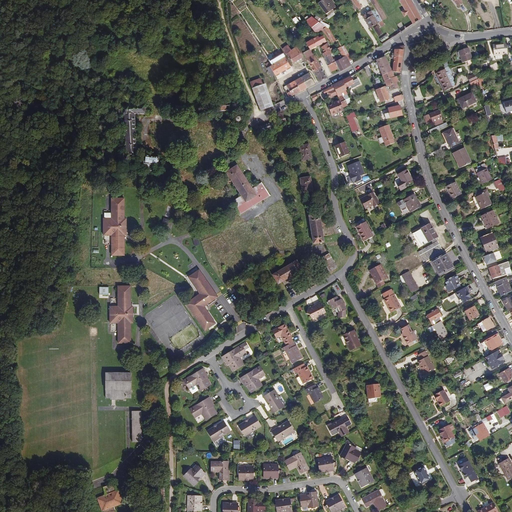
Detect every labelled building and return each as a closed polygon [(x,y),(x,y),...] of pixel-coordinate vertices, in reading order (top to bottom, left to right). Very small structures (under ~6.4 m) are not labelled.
[(321,0),(318,3),(326,14),(333,9),(335,7),(330,0),(321,0)] [(357,8),(351,0),(348,0),(355,10),(357,8)] [(361,6),(361,5),(358,1),(357,0),(351,0),(357,8),(359,10),(361,9),(361,6)] [(371,0),(370,1),(372,3),(376,11),(382,20),(387,17),(376,0),(371,0)] [(419,20),(421,18),(410,0),(399,0),(404,9),(408,15),(413,24),(416,22),(415,20),(418,18),(419,20)] [(333,9),(326,14),(328,16),(326,18),(328,20),(335,14),(333,12),(334,11),(333,9)] [(370,28),(378,23),(380,27),(384,24),(382,20),(376,11),(373,13),(371,10),(363,15),(363,17),(370,28)] [(311,16),(306,20),(315,32),(322,30),(329,40),(334,37),(328,28),(328,27),(326,26),(321,23),(320,22),(314,18),(311,16)] [(327,77),(317,60),(314,55),(311,49),(314,48),(319,45),(327,41),(323,35),(319,37),(318,35),(306,42),(310,50),(310,49),(305,51),(303,48),(301,49),(320,81),(323,79),(327,77)] [(322,53),(324,56),(328,65),(331,71),(338,68),(334,62),(335,61),(339,68),(340,71),(351,65),(346,56),(339,59),(338,56),(333,59),(330,53),(332,52),(327,43),(321,47),(324,52),(322,53)] [(494,56),(508,54),(506,43),(492,45),(494,56)] [(285,54),(287,52),(293,63),(303,57),(297,47),(297,46),(291,50),(290,49),(288,44),(282,49),(285,54)] [(341,46),(345,55),(346,56),(351,65),(353,63),(344,45),(341,46)] [(393,69),(391,69),(385,56),(376,60),(386,86),(388,85),(390,91),(399,88),(397,82),(399,82),(396,76),(394,77),(393,74),(392,72),(400,73),(404,46),(395,47),(394,50),(393,50),(393,57),(394,57),(393,69)] [(458,51),(462,63),(467,62),(472,60),(468,48),(458,51)] [(272,65),(285,57),(285,56),(283,53),(273,59),(269,61),(272,65)] [(272,65),(266,68),(272,77),(290,66),(285,57),(272,65)] [(492,72),(499,69),(496,63),(495,64),(489,66),(492,72)] [(364,68),(368,76),(372,74),(368,65),(364,68)] [(446,73),(444,69),(436,73),(445,91),(453,87),(452,86),(454,86),(455,84),(453,81),(454,79),(453,76),(451,75),(449,72),(448,72),(446,73)] [(477,79),(475,72),(467,77),(470,83),(477,79)] [(311,86),(314,84),(309,74),(286,86),(289,92),(287,93),(289,98),(291,97),(303,91),(311,86)] [(344,111),(340,103),(345,101),(341,93),(347,90),(346,88),(348,87),(350,86),(351,88),(351,89),(360,84),(358,79),(353,81),(351,76),(334,85),(322,91),(324,94),(328,92),(330,97),(337,94),(339,100),(334,102),(334,103),(327,106),(331,116),(344,111)] [(385,91),(383,87),(381,82),(378,77),(374,79),(375,81),(373,82),(375,87),(367,91),(368,93),(375,90),(379,101),(388,98),(386,95),(387,94),(385,90),(385,91)] [(263,84),(261,78),(250,82),(252,88),(263,84)] [(252,89),(260,112),(274,107),(266,84),(252,89)] [(476,102),(472,93),(458,100),(462,109),(476,102)] [(511,99),(503,101),(506,113),(511,111),(511,99)] [(145,113),(145,102),(130,103),(130,106),(126,106),(126,107),(121,107),(121,115),(123,115),(126,155),(124,155),(124,162),(130,161),(130,155),(137,155),(134,114),(145,113)] [(385,119),(402,115),(400,106),(388,108),(389,113),(384,114),(385,119)] [(442,119),(439,110),(438,108),(433,110),(434,112),(424,117),(427,124),(434,121),(435,125),(444,122),(442,119)] [(349,125),(355,122),(353,118),(357,117),(355,112),(345,115),(349,125)] [(450,120),(452,124),(460,121),(458,116),(450,120)] [(286,118),(257,127),(259,133),(270,130),(271,132),(275,131),(274,127),(275,127),(276,127),(277,126),(278,126),(291,121),(286,118)] [(355,122),(349,125),(352,132),(358,129),(355,122)] [(429,130),(431,135),(446,127),(445,124),(429,130)] [(395,143),(388,125),(379,129),(382,137),(384,142),(386,146),(395,143)] [(443,133),(450,148),(459,143),(452,128),(443,133)] [(499,147),(498,143),(497,143),(497,142),(503,141),(502,134),(491,136),(495,149),(499,149),(499,147)] [(335,145),(340,157),(349,154),(344,142),(335,145)] [(312,159),(309,144),(299,146),(302,161),(312,159)] [(462,148),(453,153),(456,160),(457,159),(461,167),(471,162),(468,156),(466,157),(462,148)] [(158,164),(160,164),(161,163),(161,161),(160,159),(158,159),(159,158),(150,157),(151,156),(144,155),(143,164),(144,164),(144,169),(145,171),(155,172),(157,170),(157,165),(158,165),(158,164)] [(499,165),(506,165),(506,157),(497,158),(499,165)] [(360,176),(364,174),(359,161),(347,166),(350,173),(351,175),(350,176),(353,183),(360,181),(361,179),(360,176)] [(480,180),(482,184),(492,180),(484,163),(481,165),(482,167),(475,170),(479,177),(480,180)] [(252,189),(237,166),(226,172),(242,196),(232,202),(240,215),(270,195),(262,183),(252,189)] [(405,188),(405,186),(413,182),(407,170),(398,175),(402,182),(397,184),(401,190),(405,188)] [(312,186),(310,177),(300,179),(303,192),(310,191),(309,187),(312,186)] [(502,178),(493,183),(496,189),(498,188),(500,192),(505,189),(504,185),(503,181),(502,178)] [(455,182),(446,186),(451,199),(461,194),(455,182)] [(475,197),(481,209),(491,205),(487,197),(486,195),(488,194),(486,190),(478,194),(479,196),(475,197)] [(379,204),(373,193),(360,199),(365,209),(372,206),(373,207),(379,204)] [(403,200),(410,213),(421,206),(414,194),(403,200)] [(103,219),(103,235),(111,235),(113,235),(113,237),(111,237),(111,255),(123,255),(123,237),(122,237),(122,235),(123,235),(125,235),(125,219),(123,219),(123,199),(123,198),(111,198),(111,216),(113,216),(113,219),(111,219),(103,219)] [(481,217),(487,229),(499,223),(493,211),(481,217)] [(319,215),(309,216),(314,243),(320,242),(320,244),(322,243),(322,242),(324,242),(319,215)] [(356,227),(364,242),(373,236),(365,222),(356,227)] [(412,234),(420,247),(431,240),(436,238),(437,237),(435,232),(433,233),(431,230),(433,229),(430,224),(412,234)] [(480,238),(486,253),(498,248),(492,233),(480,238)] [(433,244),(418,252),(418,254),(438,242),(437,241),(433,244)] [(418,254),(423,262),(443,251),(438,242),(418,254)] [(493,253),(483,257),(486,265),(496,261),(493,253)] [(323,275),(337,267),(329,254),(315,262),(323,275)] [(447,272),(454,268),(446,254),(432,262),(440,276),(445,273),(446,274),(448,273),(447,272)] [(273,275),(278,284),(302,270),(297,261),(284,268),(273,275)] [(508,261),(488,268),(490,273),(492,279),(506,275),(504,269),(510,267),(508,261)] [(384,281),(388,278),(381,264),(369,271),(374,280),(375,279),(378,284),(384,281)] [(205,330),(215,323),(205,309),(202,311),(200,309),(203,307),(217,298),(213,292),(214,292),(199,270),(188,277),(198,292),(200,290),(202,293),(186,304),(205,330)] [(411,293),(419,289),(409,271),(402,275),(406,283),(411,293)] [(456,284),(455,281),(459,279),(456,274),(445,281),(447,285),(445,286),(448,293),(460,286),(458,283),(456,284)] [(501,296),(511,291),(506,278),(496,282),(498,286),(497,287),(501,296)] [(118,307),(110,307),(110,323),(118,323),(120,323),(120,326),(118,326),(118,342),(130,342),(130,323),(132,323),(132,307),(130,307),(129,307),(129,304),(130,304),(131,287),(118,286),(118,304),(120,304),(120,307),(118,307)] [(109,295),(109,287),(100,287),(99,294),(109,295)] [(466,287),(455,293),(458,299),(460,299),(463,304),(471,299),(469,295),(467,292),(468,292),(466,287)] [(384,299),(391,313),(401,307),(391,289),(382,294),(385,299),(384,299)] [(337,296),(328,301),(333,309),(335,308),(336,309),(335,309),(337,312),(338,312),(338,314),(338,318),(346,318),(346,309),(343,303),(344,303),(341,299),(339,300),(337,296)] [(507,310),(511,307),(511,299),(511,297),(502,301),(507,310)] [(321,318),(322,315),(326,313),(320,303),(314,306),(314,308),(308,307),(306,314),(309,314),(311,319),(314,317),(319,319),(321,318)] [(465,312),(470,320),(479,315),(474,306),(465,312)] [(427,315),(433,325),(441,321),(439,318),(441,316),(437,309),(432,312),(432,313),(427,315)] [(478,324),(483,332),(494,326),(489,318),(478,324)] [(441,321),(433,325),(440,337),(447,333),(441,321)] [(286,346),(293,342),(291,337),(292,337),(285,324),(272,331),(276,338),(281,336),(286,346)] [(403,336),(407,344),(417,339),(413,331),(412,332),(408,325),(401,329),(404,336),(403,336)] [(360,346),(354,331),(344,335),(350,350),(360,346)] [(480,344),(486,353),(503,343),(502,342),(497,334),(480,344)] [(436,345),(440,350),(446,347),(442,341),(436,345)] [(294,342),(283,347),(285,351),(286,351),(292,364),(303,358),(296,345),(294,342)] [(228,353),(222,357),(226,363),(227,362),(228,365),(233,371),(244,365),(240,358),(246,354),(244,350),(248,347),(245,343),(233,350),(234,351),(229,354),(228,353)] [(272,353),(281,369),(287,365),(279,349),(272,353)] [(492,369),(504,363),(502,359),(499,355),(501,354),(498,350),(486,357),(489,361),(488,362),(492,369)] [(419,365),(424,374),(435,369),(425,351),(417,355),(420,359),(423,357),(424,358),(420,360),(417,362),(419,365)] [(303,363),(293,369),(295,373),(297,372),(300,376),(303,383),(303,384),(313,379),(307,366),(305,367),(303,363)] [(499,373),(505,383),(511,379),(511,373),(509,368),(499,373)] [(196,385),(200,391),(211,385),(207,378),(206,376),(207,375),(203,369),(197,372),(198,374),(193,377),(192,375),(188,378),(189,380),(185,383),(189,389),(196,385)] [(245,384),(247,386),(251,393),(262,386),(258,379),(265,375),(261,369),(257,371),(255,369),(251,372),(252,373),(247,376),(246,375),(240,379),(244,385),(245,384)] [(105,398),(131,398),(131,374),(105,374),(105,398)] [(315,384),(305,389),(308,393),(309,393),(314,403),(324,398),(318,387),(317,388),(315,384)] [(380,398),(379,384),(367,385),(368,399),(377,398),(380,398)] [(486,384),(480,387),(482,392),(489,389),(486,384)] [(501,398),(504,403),(511,399),(511,386),(508,388),(510,393),(501,398)] [(269,406),(274,413),(284,407),(274,390),(264,397),(268,403),(269,403),(270,406),(269,406)] [(434,396),(440,406),(450,401),(444,390),(434,396)] [(202,414),(206,420),(217,414),(213,407),(212,404),(213,404),(209,398),(203,401),(204,403),(199,406),(198,404),(194,407),(195,409),(191,412),(195,418),(202,414)] [(501,418),(510,413),(506,406),(497,411),(501,418)] [(461,410),(455,413),(460,422),(465,419),(461,410)] [(132,442),(141,442),(141,411),(132,411),(132,442)] [(245,422),(238,426),(245,436),(261,426),(255,416),(248,420),(249,421),(246,422),(245,422)] [(341,437),(349,433),(346,427),(352,424),(348,417),(342,420),(341,419),(337,421),(337,422),(335,423),(335,422),(331,424),(331,423),(327,425),(332,436),(339,432),(341,437)] [(214,427),(207,431),(214,442),(230,432),(224,421),(217,425),(218,426),(215,428),(214,427)] [(279,427),(272,432),(278,442),(294,432),(288,421),(281,426),(282,426),(279,428),(279,427)] [(480,441),(490,436),(483,423),(478,426),(477,425),(475,426),(476,427),(473,429),(480,441)] [(446,442),(455,438),(448,426),(438,431),(442,438),(441,439),(443,443),(446,442)] [(456,441),(455,438),(446,442),(448,446),(456,441)] [(355,448),(347,444),(340,456),(344,458),(345,456),(350,459),(349,459),(355,462),(360,452),(355,449),(355,448)] [(301,473),(309,469),(300,453),(285,461),(289,470),(297,466),(301,473)] [(332,457),(317,459),(320,472),(334,470),(333,467),(335,466),(335,462),(333,463),(332,457)] [(509,458),(499,464),(508,480),(511,477),(511,466),(510,463),(511,462),(509,458)] [(478,478),(469,460),(459,465),(465,478),(468,476),(471,482),(478,478)] [(220,480),(229,480),(228,462),(211,462),(211,472),(219,472),(220,480)] [(190,469),(184,476),(194,486),(197,482),(196,481),(199,477),(200,478),(204,473),(196,465),(192,470),(190,469)] [(278,465),(263,465),(263,478),(278,478),(278,475),(280,475),(280,471),(278,471),(278,465)] [(426,471),(423,466),(413,472),(421,485),(431,480),(428,475),(427,475),(426,472),(426,471)] [(253,467),(238,467),(239,480),(253,480),(253,477),(255,477),(255,473),(253,473),(253,467)] [(355,474),(361,487),(373,481),(367,468),(361,471),(361,469),(357,471),(358,473),(355,474)] [(117,491),(114,483),(103,487),(106,495),(97,498),(102,511),(103,510),(103,511),(116,511),(114,506),(122,503),(118,490),(117,491)] [(379,490),(362,499),(366,507),(374,503),(378,511),(387,506),(382,497),(379,490)] [(309,508),(318,506),(315,492),(311,493),(311,495),(306,496),(306,495),(300,496),(302,508),(308,507),(309,508)] [(330,511),(335,511),(345,507),(339,495),(326,502),(327,505),(326,506),(328,510),(329,509),(330,511)] [(201,511),(201,496),(188,496),(188,511),(193,511),(197,511),(198,511),(201,511)] [(249,499),(248,511),(263,511),(264,501),(258,501),(258,502),(253,502),(253,499),(249,499)] [(276,511),(289,511),(292,511),(290,499),(275,501),(276,504),(274,504),(274,509),(276,508),(276,511)] [(238,504),(223,503),(222,511),(237,511),(238,511),(239,511),(240,507),(238,507),(238,504)] [(478,511),(497,511),(493,503),(485,507),(485,509),(478,511)]
